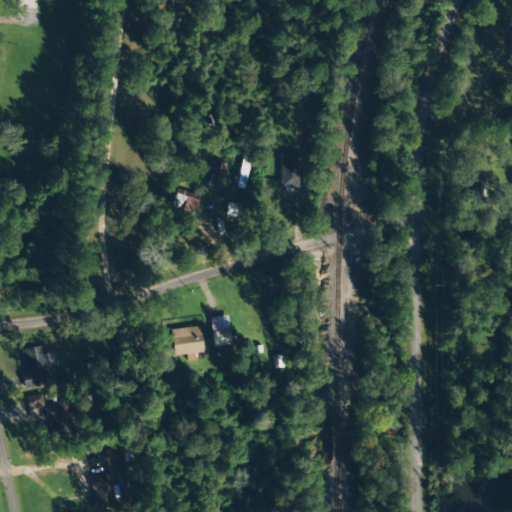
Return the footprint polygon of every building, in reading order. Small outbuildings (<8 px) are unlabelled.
[(288,92),(274,90),(272,102),(286,104),(288,92)] [(279,189),(297,189),(298,154),(280,153),(279,189)] [(210,163),(208,175),(222,178),(224,165),(210,163)] [(462,176),(470,201),(488,195),(480,171),(462,176)] [(187,211),(194,212),(197,195),(174,190),(171,207),(177,208),(176,214),(186,216),(187,211)] [(212,347),(230,345),(226,316),(208,318),(212,347)] [(194,354),(202,353),(199,327),(170,330),(172,357),(186,355),(186,363),(194,362),(194,354)] [(17,351),(24,387),(50,382),(47,367),(53,366),(51,353),(44,354),(43,346),(17,351)] [(51,440),(74,434),(65,400),(43,407),(40,394),(26,397),(30,411),(43,407),(51,440)] [(94,511),(114,507),(106,473),(86,478),(94,511)]
